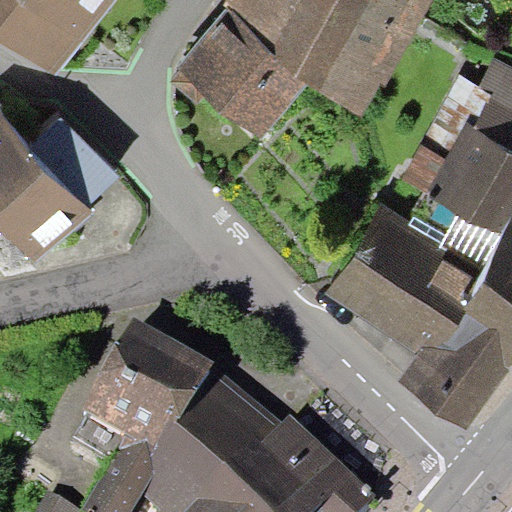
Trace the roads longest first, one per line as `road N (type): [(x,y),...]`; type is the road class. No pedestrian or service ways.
road 1 (residential): [(467,485),(223,243)]
road 2 (residential): [(223,243),(86,286),(0,301)]
road 3 (residential): [(223,243),(123,107)]
road 4 (residential): [(123,107),(52,83),(0,52)]
road 5 (residential): [(123,107),(187,0)]
